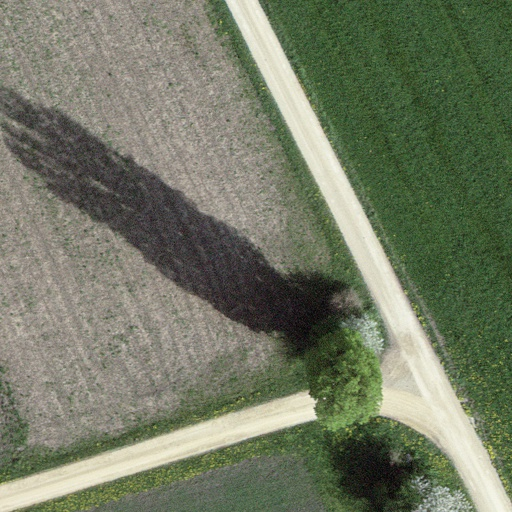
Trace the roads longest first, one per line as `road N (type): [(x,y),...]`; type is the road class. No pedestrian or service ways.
road 1 (unclassified): [(415,370),(0,497)]
road 2 (unclassified): [(234,0),(415,370)]
road 3 (unclassified): [(415,370),(485,511)]
